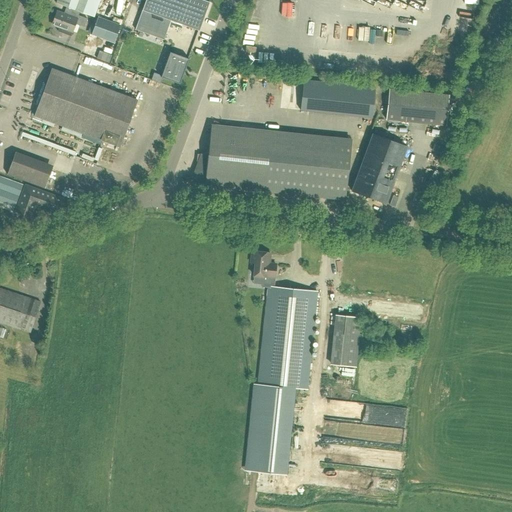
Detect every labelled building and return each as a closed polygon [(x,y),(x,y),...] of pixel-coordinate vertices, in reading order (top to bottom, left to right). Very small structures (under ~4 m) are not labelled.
[(57,0),(56,3),(68,8),(94,17),(100,0),(57,0)] [(103,0),(102,8),(110,10),(112,0),(103,0)] [(209,2),(203,0),(145,0),(142,10),(199,31),(209,2)] [(90,29),(94,17),(68,8),(65,15),(56,12),(52,24),(59,27),(57,31),(71,36),(72,32),(75,24),(84,27),(90,29)] [(98,20),(92,35),(115,43),(120,28),(121,26),(99,17),(98,20)] [(298,21),(297,29),(302,30),(301,36),(307,36),(308,22),(298,21)] [(72,50),(83,53),(86,45),(75,42),(72,50)] [(84,55),(90,56),(92,47),(86,45),(84,55)] [(247,46),(246,58),(256,59),(257,47),(247,46)] [(170,52),(161,77),(180,84),(189,59),(170,52)] [(120,62),(119,68),(130,70),(132,64),(120,62)] [(137,100),(52,69),(34,116),(119,147),(137,100)] [(304,80),(301,110),(372,117),(375,88),(304,80)] [(449,95),(389,89),(386,119),(446,125),(449,95)] [(321,137),(211,125),(205,185),(314,197),(321,137)] [(427,139),(442,140),(443,135),(437,134),(437,132),(428,131),(427,139)] [(407,145),(373,133),(353,190),(386,202),(407,145)] [(63,134),(61,138),(72,144),(74,140),(63,134)] [(349,140),(321,137),(314,197),(342,199),(349,140)] [(53,166),(16,152),(7,175),(45,188),(53,166)] [(405,159),(401,172),(413,175),(417,162),(405,159)] [(23,184),(0,176),(0,201),(15,207),(23,184)] [(64,200),(25,185),(16,212),(31,217),(35,206),(45,210),(45,211),(46,211),(46,210),(51,212),(61,208),(64,200)] [(66,187),(63,196),(74,199),(77,191),(66,187)] [(393,195),(390,205),(395,207),(398,197),(393,195)] [(253,384),(244,471),(258,472),(275,474),(284,387),(307,389),(309,363),(317,292),(273,287),(274,277),(275,264),(268,263),(269,253),(251,251),(250,262),(255,263),(254,275),(267,276),(266,287),(268,287),(260,358),(258,384),(253,384)] [(41,301),(0,287),(0,323),(30,333),(41,301)] [(361,318),(335,315),(330,365),(356,368),(361,318)] [(3,328),(0,335),(6,338),(9,331),(3,328)]
